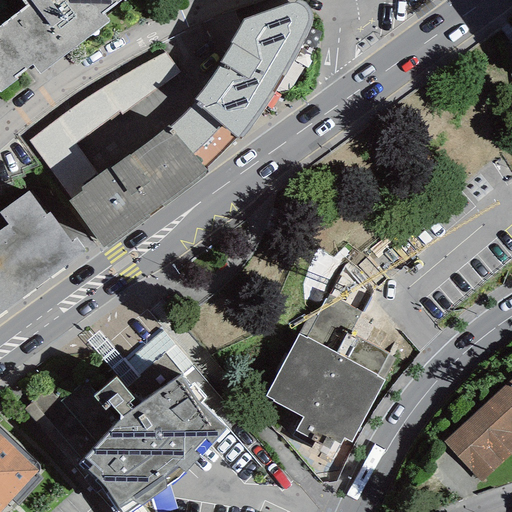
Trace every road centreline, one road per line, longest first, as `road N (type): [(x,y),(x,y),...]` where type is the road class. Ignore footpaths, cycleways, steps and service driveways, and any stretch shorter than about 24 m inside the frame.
road 1 (primary): [(330,109),(0,350)]
road 2 (tertiary): [(357,511),(401,422),(472,344),(511,317)]
road 3 (residential): [(206,0),(0,134)]
road 4 (primary): [(485,0),(330,109)]
